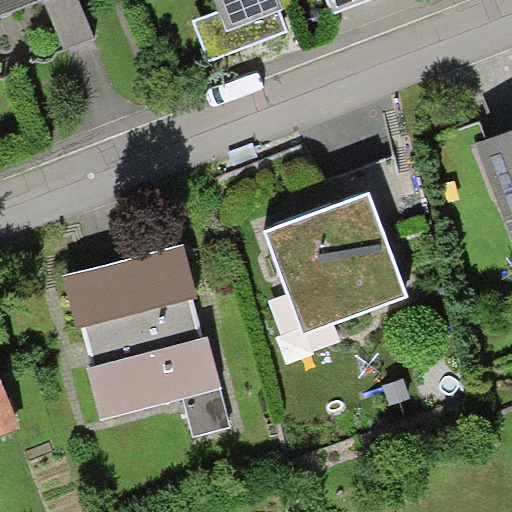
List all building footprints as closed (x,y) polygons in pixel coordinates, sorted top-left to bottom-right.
[(68,0),(0,0),(0,17),(32,5),(50,51),(84,38),(68,0)] [(267,0),(204,0),(210,15),(183,26),(202,71),(283,38),(267,0)] [(316,0),(327,24),(385,0),(316,0)] [(511,136),(469,153),(511,261),(511,136)] [(358,197),(253,235),(291,340),(397,301),(358,197)] [(177,250),(57,282),(95,426),(176,405),(187,446),(227,436),(177,250)] [(0,436),(9,433),(0,409),(0,436)]
